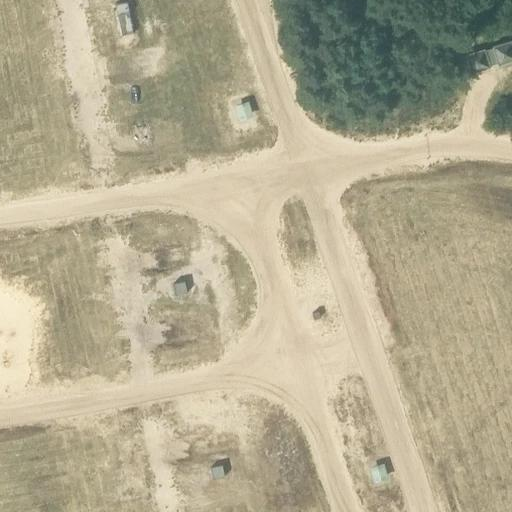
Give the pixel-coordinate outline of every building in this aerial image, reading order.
[(488,48),(467,54),(473,72),(493,66),(493,65),(499,63),(499,64),(511,60),(511,42),(494,47),(494,49),(488,50),(488,48)] [(242,117),(252,112),(244,96),(233,101),(242,117)] [(185,282),(173,284),(175,296),(187,294),(185,282)] [(374,473),(384,470),(380,456),(369,459),(374,473)] [(222,465),(211,468),(213,479),(225,477),(222,465)]
